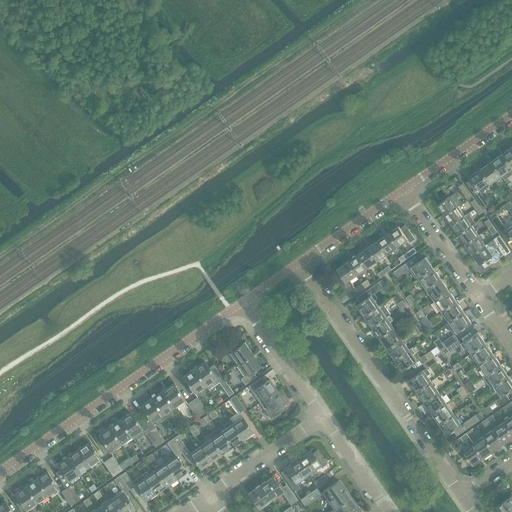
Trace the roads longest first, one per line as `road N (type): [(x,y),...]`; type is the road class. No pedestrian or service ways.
road 1 (track): [(368,0),(0,256)]
road 2 (residential): [(0,471),(242,302)]
road 3 (residential): [(461,497),(300,262)]
road 4 (residential): [(322,418),(242,302)]
road 5 (residential): [(209,495),(322,418)]
road 6 (residential): [(479,300),(403,191)]
road 7 (residential): [(403,191),(511,115)]
road 8 (residential): [(300,262),(403,191)]
